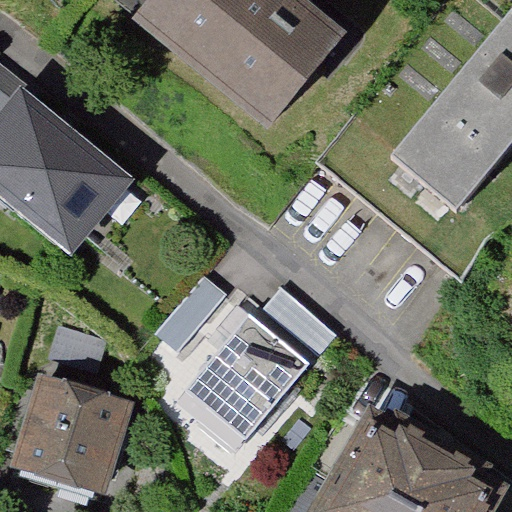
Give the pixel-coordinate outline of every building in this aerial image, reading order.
[(315,0),(148,0),(134,17),(270,129),(352,30),(315,0)] [(511,38),(394,183),(459,236),(511,170),(511,38)] [(121,182),(27,105),(0,138),(0,190),(69,246),(121,182)] [(0,278),(0,306),(10,283),(0,278)] [(189,393),(249,444),(313,369),(253,318),(189,393)] [(148,358),(169,376),(182,360),(162,342),(148,358)] [(109,500),(138,407),(42,377),(13,471),(109,500)] [(511,489),(373,411),(316,511),(503,511),(511,497),(511,489)]
